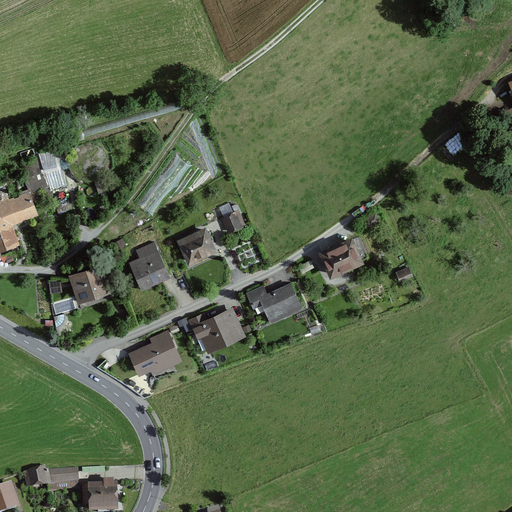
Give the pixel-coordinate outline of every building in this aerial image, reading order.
[(511,109),(503,114),(510,127),(511,126),(511,109)] [(86,180),(95,179),(99,192),(105,190),(103,184),(106,183),(102,173),(106,164),(106,158),(104,152),(97,146),(89,143),(80,144),(72,150),(70,156),(69,162),(71,171),(77,177),(86,180)] [(40,152),(50,189),(68,184),(64,168),(69,167),(65,151),(57,153),(55,148),(40,152)] [(511,159),(511,158),(509,153),(500,157),(503,164),(511,159)] [(48,185),(46,180),(45,180),(36,157),(19,163),(30,192),(48,185)] [(0,255),(17,249),(8,225),(37,214),(32,199),(33,199),(30,192),(9,201),(8,198),(3,200),(2,198),(0,198),(0,255)] [(57,202),(59,208),(70,203),(67,198),(57,202)] [(220,211),(229,231),(244,224),(238,210),(234,212),(232,206),(220,211)] [(367,218),(370,225),(379,221),(375,214),(367,218)] [(180,241),(189,261),(214,250),(204,230),(194,235),(193,232),(188,234),(189,237),(180,241)] [(323,254),(332,274),(369,257),(359,237),(323,254)] [(160,276),(162,280),(170,276),(154,242),(140,248),(145,257),(140,259),(139,257),(129,262),(140,285),(160,276)] [(300,266),(303,272),(311,267),(308,262),(300,266)] [(397,272),(400,279),(412,274),(409,267),(397,272)] [(98,297),(96,291),(106,288),(100,269),(75,278),(82,302),(98,297)] [(50,281),(51,292),(61,291),(60,279),(50,281)] [(283,312),(284,315),(302,307),(291,284),(265,296),(261,288),(247,294),(253,307),(254,307),(257,313),(265,310),(269,318),(283,312)] [(226,341),(224,338),(238,331),(230,311),(206,322),(203,314),(191,320),(195,328),(203,324),(206,332),(204,334),(210,348),(226,341)] [(54,316),(56,327),(62,324),(65,317),(64,313),(54,316)] [(89,322),(94,337),(103,333),(98,319),(89,322)] [(159,363),(161,368),(178,360),(172,347),(175,346),(168,330),(153,337),(157,344),(139,352),(138,351),(132,354),(140,372),(159,363)] [(49,489),(77,486),(75,468),(45,469),(44,465),(25,471),(28,483),(48,481),(49,489)] [(109,511),(109,508),(115,508),(114,485),(113,485),(112,480),(105,480),(105,485),(84,486),(85,507),(92,507),(92,509),(98,508),(98,511),(109,511)] [(0,487),(0,509),(16,504),(13,494),(17,493),(14,484),(10,486),(10,485),(0,487)]
